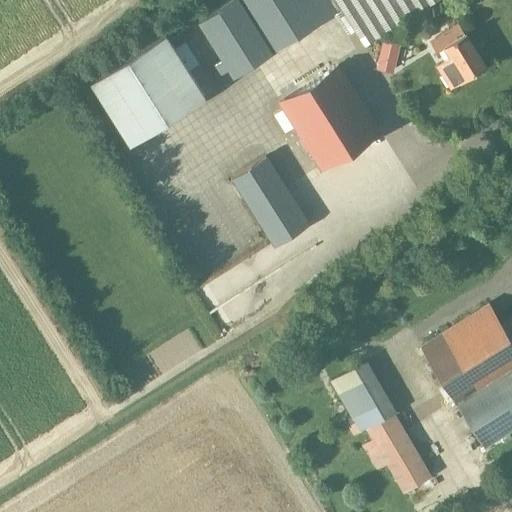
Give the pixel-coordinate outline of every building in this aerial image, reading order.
[(228,68),(233,76),(333,13),(346,35),(354,30),(363,45),(434,0),(230,0),(198,20),(221,57),(214,61),(221,72),(228,68)] [(189,17),(171,28),(177,38),(195,27),(189,17)] [(450,87),(464,79),(485,66),(465,32),(465,33),(459,23),(435,37),(441,48),(444,46),(450,58),(437,65),(450,87)] [(184,41),(174,47),(165,32),(90,80),(129,142),(204,95),(188,69),(198,63),(184,41)] [(390,70),(397,42),(384,39),(376,66),(390,70)] [(321,168),(380,131),(338,64),(279,101),(321,168)] [(274,245),(310,223),(266,154),(232,175),(274,245)] [(511,313),(501,321),(490,302),(422,343),(457,403),(511,370),(511,313)] [(361,362),(330,382),(360,433),(366,429),(405,492),(431,476),(392,413),(361,362)] [(511,370),(457,403),(482,446),(511,428),(511,370)]
